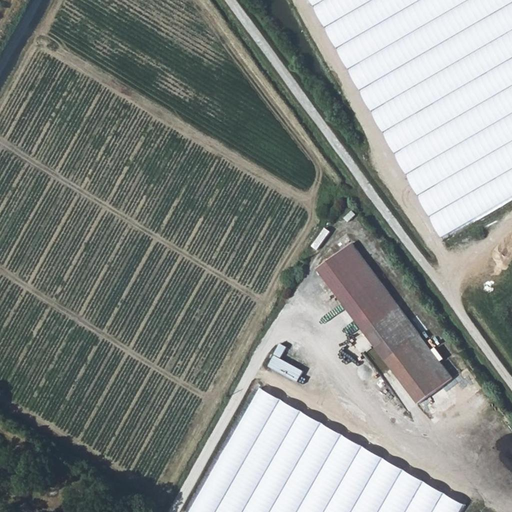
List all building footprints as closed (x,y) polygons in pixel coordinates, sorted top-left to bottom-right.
[(511,0),(310,0),(443,238),(511,198),(511,0)] [(321,268),(401,378),(424,338),(355,243),(321,268)] [(455,381),(424,338),(401,378),(421,406),(455,381)] [(284,359),(290,347),(283,344),(272,367),(302,381),(307,370),(284,359)] [(460,511),(465,505),(262,388),(190,511),(460,511)]
